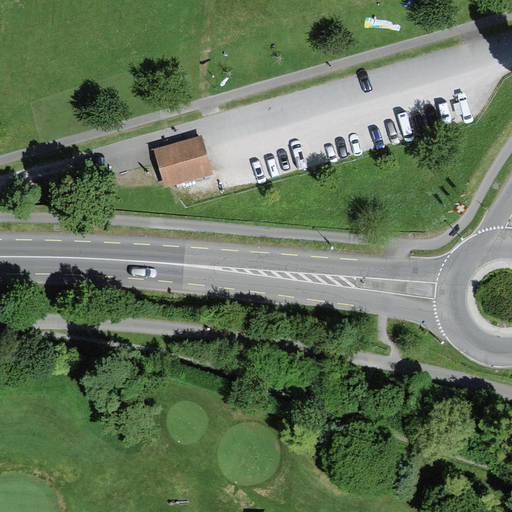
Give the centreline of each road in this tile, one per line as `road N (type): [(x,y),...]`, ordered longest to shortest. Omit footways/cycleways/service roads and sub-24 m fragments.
road 1 (unknown): [(56,325),(74,338),(203,364),(511,474)]
road 2 (secondary): [(152,262),(418,307),(461,328)]
road 3 (secondary): [(459,270),(152,262)]
road 4 (secondary): [(152,262),(0,256)]
